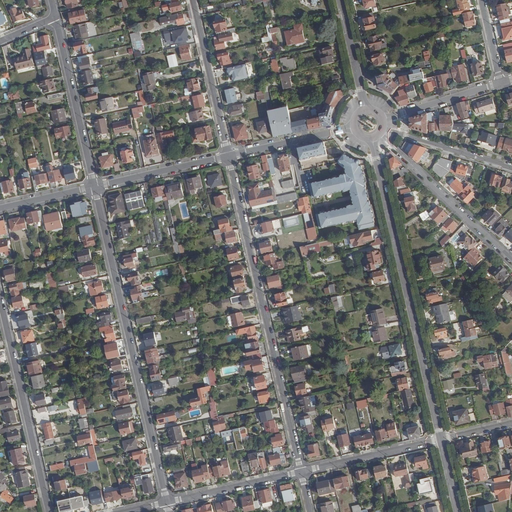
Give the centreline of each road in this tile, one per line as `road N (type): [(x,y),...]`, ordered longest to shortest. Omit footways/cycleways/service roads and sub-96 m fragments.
road 1 (residential): [(166,502),(94,187)]
road 2 (residential): [(228,156),(300,471)]
road 3 (secondary): [(371,137),(441,439)]
road 4 (residential): [(0,298),(48,511)]
road 5 (residential): [(94,187),(55,17)]
road 6 (residential): [(511,258),(392,144)]
road 7 (residential): [(192,0),(228,156)]
road 8 (residential): [(300,471),(441,439)]
road 9 (residential): [(166,502),(300,471)]
road 10 (residential): [(228,156),(94,187)]
road 11 (residential): [(354,127),(228,156)]
road 12 (residential): [(500,83),(381,119)]
